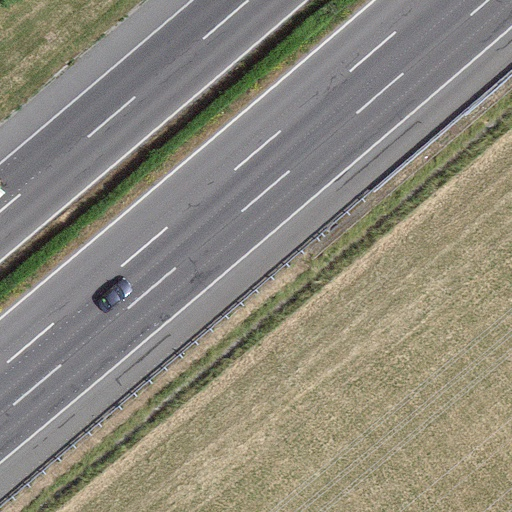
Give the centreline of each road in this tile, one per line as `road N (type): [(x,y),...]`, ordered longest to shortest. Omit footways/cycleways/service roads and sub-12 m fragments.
road 1 (motorway): [(0,368),(433,0)]
road 2 (motorway): [(249,0),(0,212)]
